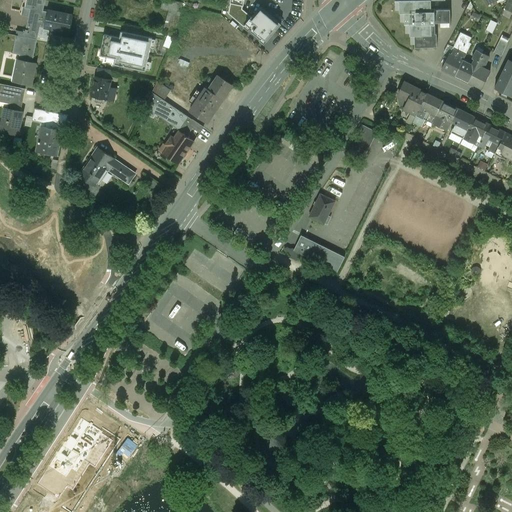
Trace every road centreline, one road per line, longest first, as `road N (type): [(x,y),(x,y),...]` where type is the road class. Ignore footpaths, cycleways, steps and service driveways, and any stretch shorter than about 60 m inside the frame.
road 1 (secondary): [(0,478),(284,66),(342,2)]
road 2 (residential): [(511,113),(395,57),(342,2)]
